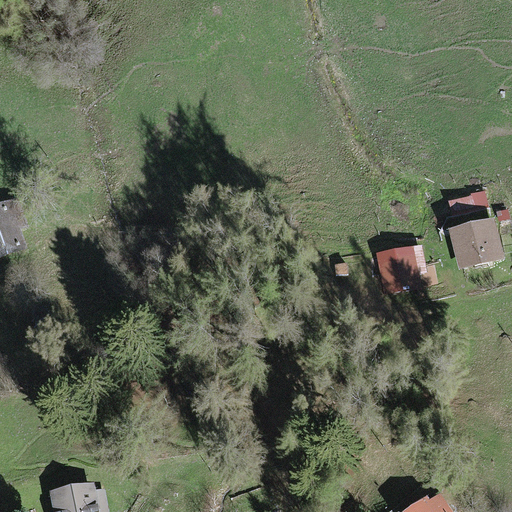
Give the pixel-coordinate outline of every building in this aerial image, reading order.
[(452,192),(455,209),(491,204),(489,187),(452,192)] [(13,209),(0,214),(0,268),(33,254),(13,209)] [(494,226),(446,240),(458,283),(507,269),(494,226)] [(425,253),(380,260),(386,297),(432,290),(425,253)] [(102,511),(96,489),(47,502),(49,511),(102,511)] [(436,511),(428,501),(413,511),(436,511)]
